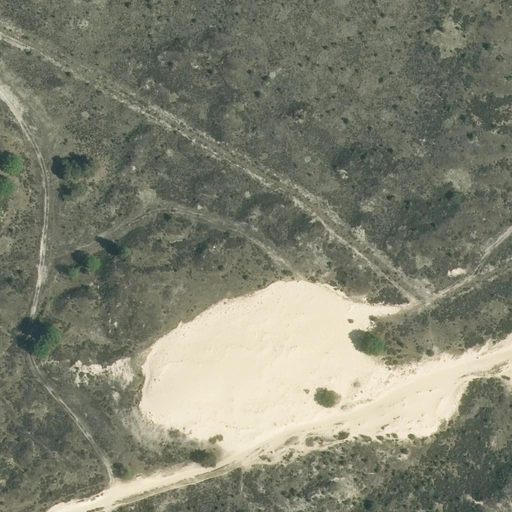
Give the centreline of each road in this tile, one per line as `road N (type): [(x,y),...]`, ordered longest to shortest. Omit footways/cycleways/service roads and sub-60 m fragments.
road 1 (track): [(511,224),(444,292),(382,310),(330,298),(256,236),(170,209),(62,254),(0,264)]
road 2 (track): [(448,371),(422,302),(312,207),(0,31)]
road 3 (track): [(0,91),(45,175),(27,351),(121,495)]
road 4 (track): [(448,371),(73,511)]
